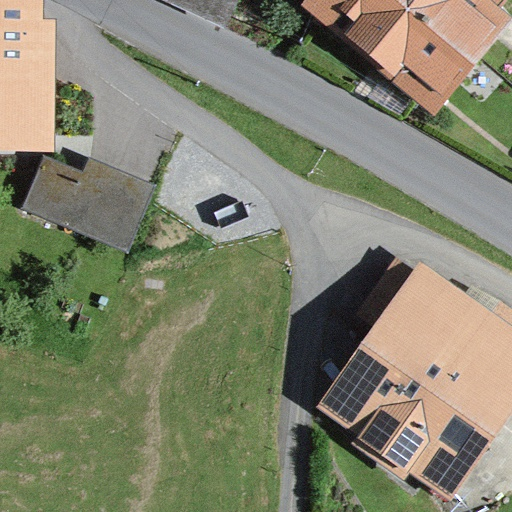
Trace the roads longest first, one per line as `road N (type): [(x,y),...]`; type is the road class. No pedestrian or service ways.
road 1 (track): [(291,511),(311,312),(308,247),(297,214),(137,87),(96,47),(70,0)]
road 2 (unclassified): [(116,0),(383,122),(511,205)]
road 3 (track): [(297,214),(456,267),(511,298)]
